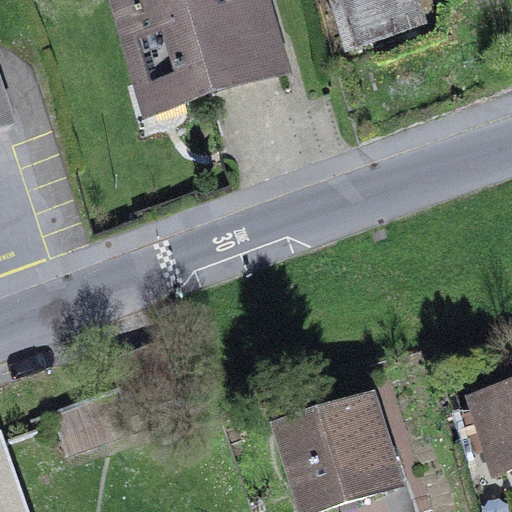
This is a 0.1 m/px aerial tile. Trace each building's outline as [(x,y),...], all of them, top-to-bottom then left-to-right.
[(256,0),(119,0),(147,95),(178,86),(182,99),(278,72),(256,0)] [(331,0),(335,11),(372,0),(331,0)] [(0,125),(8,123),(0,99),(0,125)] [(127,416),(176,399),(159,351),(110,368),(119,395),(127,416)] [(490,443),(500,477),(511,473),(511,394),(478,405),(482,419),(469,423),(476,448),(490,443)] [(52,419),(66,458),(133,434),(127,416),(119,395),(52,419)] [(302,511),(326,511),(398,489),(372,406),(279,435),(302,511)] [(0,511),(25,511),(1,441),(0,440),(0,511)]
